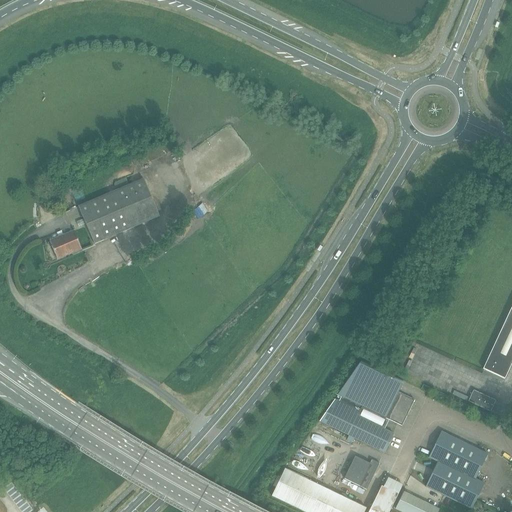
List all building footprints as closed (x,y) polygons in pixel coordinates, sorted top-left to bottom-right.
[(94,245),(159,217),(143,179),(79,207),(94,245)] [(59,238),(50,241),(57,260),(82,249),(74,231),(63,236),(62,231),(57,233),(59,238)] [(511,306),(483,369),(505,379),(511,363),(511,306)] [(423,363),(433,366),(436,358),(425,354),(423,363)] [(403,382),(361,361),(338,395),(341,397),(386,418),(402,426),(414,400),(398,392),(403,382)] [(473,390),(468,402),(491,412),(496,401),(473,390)] [(386,418),(341,397),(339,402),(335,400),(319,422),(349,436),(347,440),(352,443),(354,439),(384,454),(394,434),(381,428),(386,418)] [(426,487),(435,492),(472,509),(484,484),(475,479),(487,455),(441,432),(429,458),(438,462),(426,487)] [(356,485),(367,462),(355,457),(344,479),(356,485)] [(367,462),(356,485),(366,490),(379,464),(372,460),(370,464),(367,462)] [(303,511),(364,511),(366,509),(285,469),(272,497),(303,511)] [(388,511),(402,485),(390,480),(386,481),(384,485),(385,486),(384,489),(383,491),(380,489),(368,511),(388,511)] [(403,492),(395,509),(401,511),(437,511),(439,510),(403,492)]
